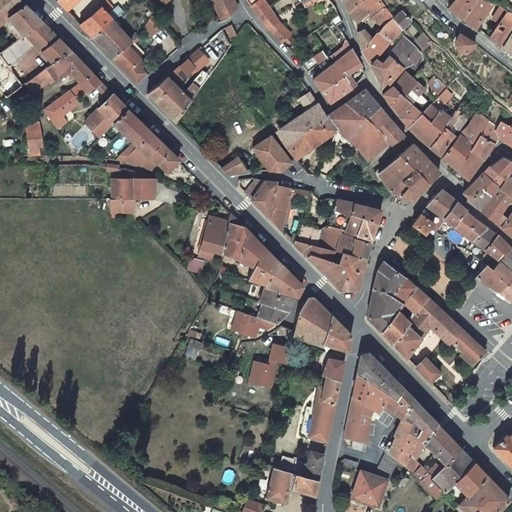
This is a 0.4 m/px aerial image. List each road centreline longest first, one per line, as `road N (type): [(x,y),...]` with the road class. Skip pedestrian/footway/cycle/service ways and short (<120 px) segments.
road 1 (tertiary): [(323,511),(360,325)]
road 2 (residential): [(371,79),(328,108),(244,10)]
road 3 (primary): [(0,397),(140,511)]
road 4 (tertiary): [(472,440),(360,325)]
road 5 (residential): [(511,313),(408,225),(399,208)]
road 6 (residential): [(244,10),(131,95)]
road 7 (residential): [(353,195),(259,174),(216,179)]
road 8 (unclassified): [(308,276),(216,179)]
road 9 (unclassified): [(131,95),(37,0)]
road 10 (unclassified): [(360,325),(371,267),(399,208)]
